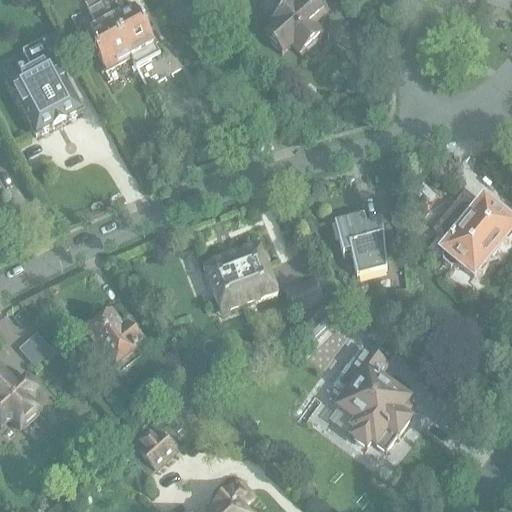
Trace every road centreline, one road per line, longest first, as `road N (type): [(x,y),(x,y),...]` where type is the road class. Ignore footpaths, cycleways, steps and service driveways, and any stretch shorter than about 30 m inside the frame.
road 1 (residential): [(0,289),(200,199),(423,128)]
road 2 (residential): [(423,128),(412,83),(417,39),(459,0)]
road 3 (unknown): [(185,454),(295,511)]
